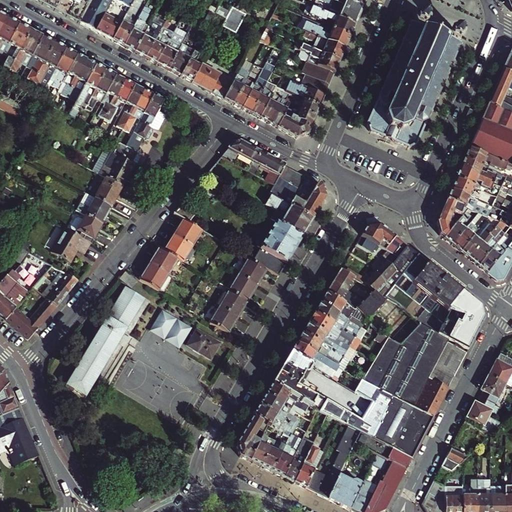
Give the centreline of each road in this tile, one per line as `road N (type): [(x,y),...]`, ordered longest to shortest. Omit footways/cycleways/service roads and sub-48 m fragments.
road 1 (residential): [(18,371),(231,121)]
road 2 (tertiary): [(361,186),(212,437)]
road 3 (residential): [(2,0),(231,121)]
road 4 (residential): [(504,310),(408,497)]
road 5 (tertiary): [(408,201),(424,187),(492,23)]
road 6 (tertiary): [(393,0),(328,147),(331,170)]
road 7 (residential): [(504,310),(425,246),(408,201)]
